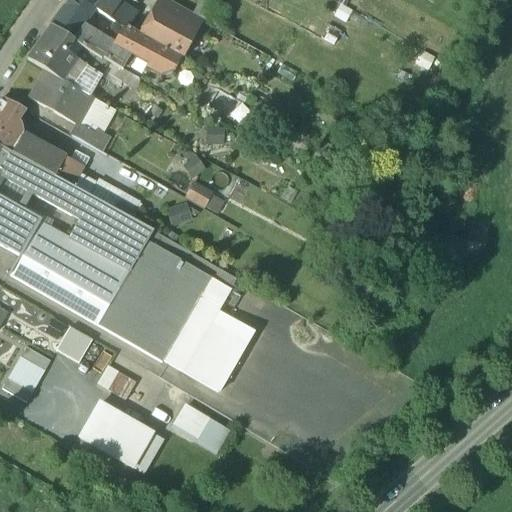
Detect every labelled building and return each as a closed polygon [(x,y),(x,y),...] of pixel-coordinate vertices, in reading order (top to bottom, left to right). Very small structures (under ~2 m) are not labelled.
[(113,48),(81,30),(86,24),(94,11),(77,0),(70,0),(51,30),(73,43),(106,65),(107,62),(122,70),(129,57),(113,48)] [(77,0),(94,11),(97,13),(104,0),(77,0)] [(107,0),(104,0),(97,13),(123,31),(125,32),(128,28),(131,29),(137,18),(110,2),(107,0)] [(170,3),(165,0),(160,0),(154,12),(195,33),(202,21),(170,3)] [(195,33),(154,12),(141,37),(145,39),(145,40),(181,59),(195,33)] [(141,37),(131,30),(131,29),(128,28),(125,32),(123,31),(113,48),(129,57),(133,52),(151,63),(147,71),(158,77),(174,74),(181,59),(145,40),(145,39),(141,37)] [(73,43),(51,30),(44,39),(26,61),(61,82),(87,97),(99,77),(74,63),(76,61),(65,54),(73,43)] [(122,70),(107,62),(106,65),(101,73),(127,86),(131,78),(132,76),(122,70)] [(61,82),(44,73),(28,100),(76,128),(77,128),(93,100),(87,97),(61,82)] [(113,84),(99,77),(87,97),(93,100),(101,105),(113,84)] [(1,99),(0,101),(0,149),(5,152),(6,153),(11,155),(22,136),(22,135),(23,132),(21,125),(19,124),(19,123),(17,122),(24,111),(1,99)] [(101,105),(93,100),(77,128),(82,131),(83,129),(93,135),(95,131),(97,131),(104,116),(107,109),(101,105)] [(114,113),(107,109),(104,116),(111,119),(114,113)] [(93,135),(83,129),(82,131),(77,128),(76,128),(70,137),(100,154),(108,138),(97,131),(95,131),(93,135)] [(65,159),(22,136),(11,155),(15,158),(53,179),(65,159)] [(0,183),(3,179),(15,158),(11,155),(6,153),(5,152),(0,149),(0,183)] [(53,179),(15,158),(3,179),(78,221),(69,239),(68,240),(85,249),(107,208),(88,198),(72,189),(53,179)] [(83,169),(65,159),(53,179),(72,189),(79,176),(83,169)] [(95,185),(79,176),(72,189),(88,198),(95,185)] [(191,186),(186,199),(218,213),(224,200),(191,186)] [(40,222),(0,199),(0,247),(18,258),(19,258),(39,224),(40,222)] [(69,239),(39,224),(19,258),(18,258),(8,276),(96,328),(152,233),(107,208),(85,249),(68,240),(69,239)] [(152,233),(96,328),(160,364),(162,362),(181,374),(217,313),(235,281),(152,233)] [(217,313),(181,374),(217,395),(253,334),(217,313)] [(63,329),(54,323),(47,332),(57,339),(63,329)] [(69,328),(57,352),(80,364),(92,339),(69,328)] [(49,363),(25,349),(19,359),(44,373),(49,363)] [(44,373),(19,359),(7,381),(31,394),(44,373)] [(108,367),(98,385),(125,400),(135,382),(108,367)] [(31,394),(7,381),(1,391),(25,405),(31,394)] [(231,425),(186,402),(172,430),(217,453),(231,425)] [(151,435),(99,405),(79,440),(131,470),(151,435)]
